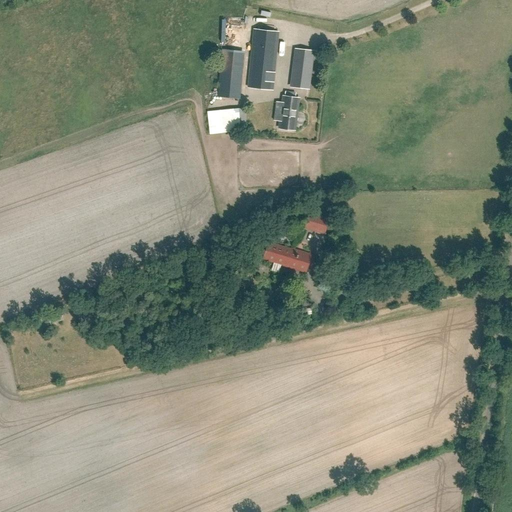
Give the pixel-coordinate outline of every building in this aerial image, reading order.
[(228,31),(223,31),(224,19),(219,19),(219,42),(228,42),(228,31)] [(251,33),(246,89),(271,92),(276,35),(251,33)] [(294,52),(290,89),(310,91),(313,54),(294,52)] [(221,55),(219,91),(234,92),(237,56),(221,55)] [(280,98),(276,130),(294,132),(298,100),(280,98)] [(206,116),(207,135),(221,134),(220,115),(206,116)] [(306,215),(302,231),(322,236),(326,220),(306,215)] [(277,274),(279,267),(304,274),(308,257),(266,245),(261,262),(273,265),(271,272),(277,274)]
